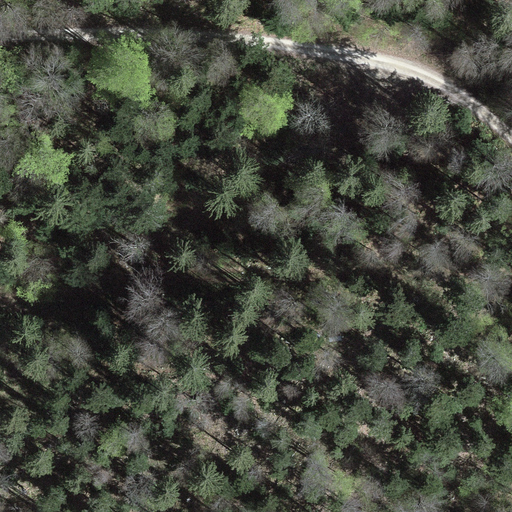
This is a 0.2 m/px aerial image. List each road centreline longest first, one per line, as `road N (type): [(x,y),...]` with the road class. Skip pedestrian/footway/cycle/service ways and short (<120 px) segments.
road 1 (track): [(0,328),(80,290),(511,241)]
road 2 (track): [(511,114),(418,74),(297,50),(0,41)]
